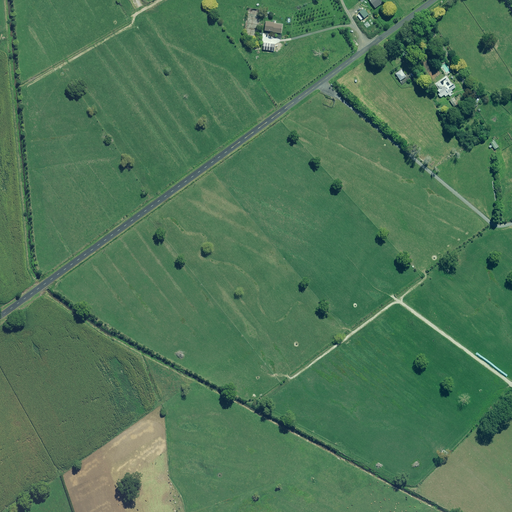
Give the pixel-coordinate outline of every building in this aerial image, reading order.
[(273,32),(282,33),(283,24),(274,23),(275,22),(266,21),(265,30),(273,31),(273,32)] [(363,43),(360,38),(353,43),(356,47),(363,43)] [(396,74),(400,80),(406,76),(402,70),(396,74)] [(453,84),(447,76),(437,83),(440,89),(438,90),(440,93),(439,94),(441,97),(445,95),(446,96),(449,94),(450,96),(453,95),(451,93),(453,91),(452,90),(456,87),(454,84),(453,84)] [(458,102),(454,97),(450,101),(453,106),(458,102)] [(491,143),(492,144),(489,146),(490,148),(493,146),(496,149),(499,147),(495,140),(491,143)]
